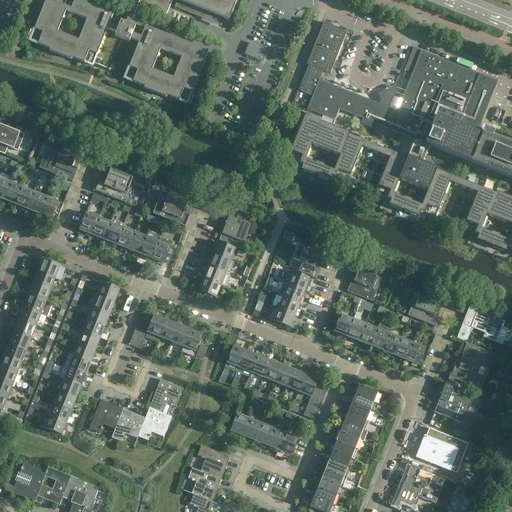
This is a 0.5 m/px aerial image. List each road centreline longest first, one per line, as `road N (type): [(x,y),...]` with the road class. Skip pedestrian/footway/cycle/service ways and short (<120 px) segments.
road 1 (residential): [(171,296),(309,351)]
road 2 (residential): [(306,482),(253,461),(242,490),(292,511)]
road 3 (residential): [(370,511),(417,394)]
road 4 (residential): [(306,482),(353,368)]
